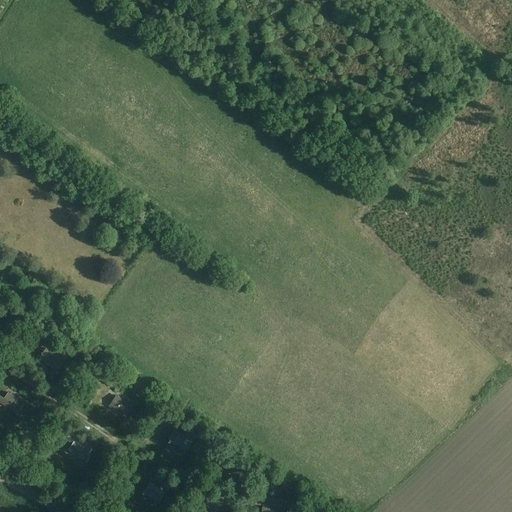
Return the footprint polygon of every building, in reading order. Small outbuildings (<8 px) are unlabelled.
[(62,357),(47,347),(40,357),(56,367),(62,357)] [(24,403),(8,392),(4,398),(1,396),(0,397),(0,401),(17,413),(24,403)] [(127,402),(117,396),(110,406),(125,416),(132,406),(133,403),(128,400),(127,402)] [(148,442),(154,431),(148,428),(142,439),(148,442)] [(167,445),(183,455),(193,439),(186,435),(184,437),(175,430),(169,439),(170,439),(169,441),(169,442),(167,445)] [(86,462),(90,456),(88,454),(92,449),(76,438),(73,442),(77,445),(72,452),(86,462)] [(167,495),(152,484),(145,494),(160,505),(167,495)] [(230,508),(229,497),(207,498),(208,509),(230,508)] [(285,511),(286,502),(264,499),(263,510),(280,511),(285,511)]
